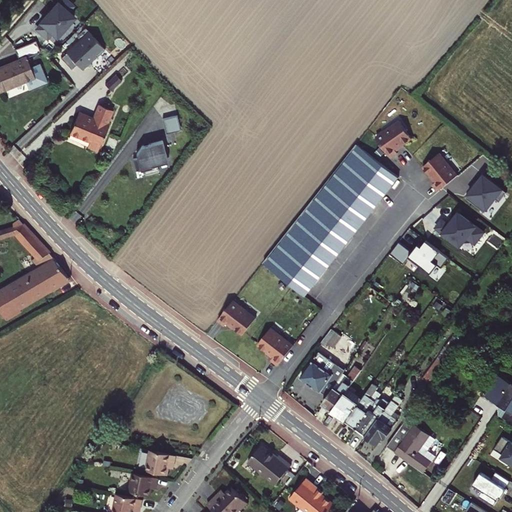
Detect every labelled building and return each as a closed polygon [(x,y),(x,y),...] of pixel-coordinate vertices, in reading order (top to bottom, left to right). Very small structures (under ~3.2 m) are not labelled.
[(59,2),(41,22),(42,23),(37,29),(48,38),(53,33),(59,38),(65,31),(63,30),(75,17),(68,11),(73,6),(67,0),(62,0),(60,4),(59,2)] [(67,53),(82,69),(96,57),(97,58),(106,50),(89,32),(67,53)] [(41,39),(16,49),(20,59),(0,67),(0,91),(38,76),(33,63),(35,62),(32,56),(45,50),(41,39)] [(101,103),(96,116),(82,110),(73,132),(93,140),(90,147),(100,150),(112,123),(110,122),(116,109),(115,108),(106,104),(101,103)] [(179,114),(164,118),(168,131),(183,127),(179,114)] [(401,121),(377,137),(391,158),(398,153),(397,151),(396,150),(413,139),(401,121)] [(138,157),(134,159),(138,170),(145,168),(147,174),(161,169),(159,163),(161,163),(160,160),(169,158),(163,139),(144,144),(138,157)] [(265,264),(305,296),(399,177),(359,146),(265,264)] [(459,175),(440,153),(424,167),(431,176),(437,182),(435,183),(434,184),(440,191),(459,175)] [(476,184),(466,198),(485,212),(495,199),(500,202),(507,192),(483,174),(475,183),(476,184)] [(467,238),(477,244),(487,229),(457,209),(441,232),(462,246),(467,238)] [(14,225),(21,233),(38,255),(41,258),(50,251),(24,222),(14,225)] [(6,239),(21,233),(14,225),(2,229),(6,239)] [(412,252),(398,241),(390,253),(403,264),(409,256),(428,271),(435,262),(441,267),(448,257),(426,239),(418,249),(416,247),(412,252)] [(56,258),(50,251),(41,258),(47,265),(56,258)] [(41,258),(38,255),(31,259),(37,269),(0,290),(0,303),(8,318),(22,310),(20,306),(70,276),(63,264),(56,258),(47,265),(41,258)] [(236,300),(220,320),(227,325),(229,324),(230,322),(236,327),(245,335),(258,318),(236,300)] [(271,360),(278,365),(293,346),(271,328),(258,344),(267,352),(273,357),(272,358),(271,360)] [(332,350),(343,336),(332,329),(321,343),(332,350)] [(447,346),(455,352),(462,342),(454,335),(447,346)] [(372,355),(377,349),(368,343),(364,349),(372,355)] [(321,391),(339,365),(321,352),(302,376),(321,391)] [(438,373),(447,361),(439,356),(424,376),(433,383),(439,374),(438,373)] [(344,373),(323,403),(333,410),(345,392),(354,380),(363,368),(358,365),(350,377),(344,373)] [(511,382),(500,375),(487,395),(508,408),(502,417),(511,423),(511,382)] [(358,427),(369,412),(364,408),(383,383),(377,378),(359,402),(347,420),(358,427)] [(347,420),(359,402),(345,392),(333,410),(347,420)] [(397,394),(387,407),(367,434),(380,443),(385,436),(388,438),(400,421),(398,418),(393,414),(396,411),(404,399),(397,394)] [(367,434),(387,407),(381,403),(375,411),(371,409),(369,412),(358,427),(367,434)] [(427,450),(436,439),(407,418),(387,445),(402,456),(404,454),(412,460),(410,462),(424,472),(436,456),(427,450)] [(511,441),(503,436),(491,455),(508,466),(510,462),(511,463),(511,441)] [(270,451),(262,444),(248,461),(275,484),(292,465),(280,455),(279,456),(277,457),(270,451)] [(178,455),(150,449),(146,470),(167,474),(169,467),(172,468),(173,461),(177,461),(178,455)] [(410,462),(412,460),(404,454),(402,456),(410,462)] [(491,477),(480,471),(472,483),(482,489),(479,494),(494,503),(499,495),(502,491),(503,492),(506,487),(505,487),(504,486),(508,479),(495,471),(491,477)] [(159,479),(133,472),(129,490),(150,495),(152,488),(154,489),(155,482),(158,483),(159,479)] [(290,498),(306,511),(328,511),(334,506),(322,495),(324,493),(307,478),(290,498)] [(222,496),(218,493),(208,503),(217,511),(237,511),(249,502),(232,485),(226,492),(222,496)] [(144,499),(118,493),(114,511),(135,511),(136,511),(138,511),(140,506),(143,506),(144,499)] [(488,511),(474,502),(469,510),(472,511),(471,511),(488,511)]
